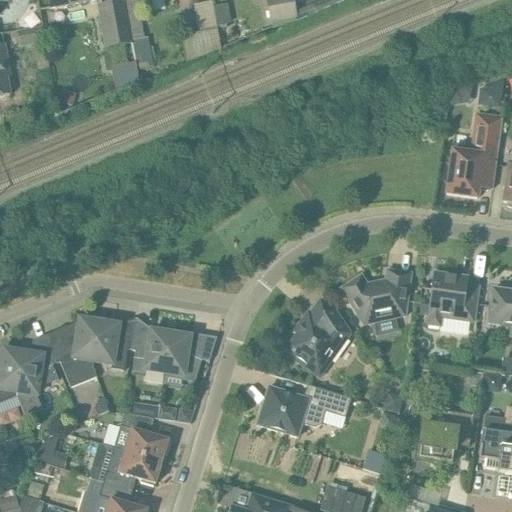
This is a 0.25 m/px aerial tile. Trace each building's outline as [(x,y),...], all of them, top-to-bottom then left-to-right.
[(103,0),(49,0),(51,9),(103,0)] [(124,0),(125,1),(132,43),(133,45),(144,43),(136,0),(138,0),(124,0)] [(294,13),(291,0),(268,0),(266,1),(270,22),(295,17),(294,13)] [(125,1),(98,6),(100,17),(106,48),(132,43),(125,1)] [(212,7),(212,2),(193,5),(198,34),(181,37),(186,65),(221,50),(218,39),(216,27),(216,26),(213,7),(212,7)] [(46,51),(41,28),(2,34),(3,38),(10,37),(12,49),(19,47),(19,49),(24,48),(25,55),(31,54),(31,57),(36,61),(38,77),(49,75),(46,51)] [(9,78),(3,46),(0,46),(0,98),(10,97),(6,79),(9,78)] [(500,109),(503,82),(491,85),(489,108),(500,109)] [(62,91),(59,103),(73,107),(76,95),(62,91)] [(502,119),(476,116),(472,151),(453,148),(446,196),(477,200),(478,189),(492,191),(495,171),(500,133),(502,119)] [(511,166),(508,166),(503,204),(507,205),(507,207),(508,209),(511,209),(511,166)] [(411,275),(386,271),(385,282),(367,286),(361,277),(340,290),(363,327),(371,322),(373,325),(395,320),(396,317),(405,318),(411,275)] [(439,319),(473,323),(475,309),(478,289),(465,287),(466,279),(459,278),(434,275),(431,295),(428,317),(427,325),(438,327),(439,319)] [(511,289),(511,290),(511,293),(493,290),(490,310),(488,324),(511,328),(510,338),(511,338),(511,289)] [(335,312),(320,302),(310,315),(308,313),(298,326),(304,330),(299,337),(296,335),(285,351),(299,361),(297,364),(319,380),(350,336),(335,312)] [(51,355),(56,365),(60,363),(70,390),(97,379),(93,368),(93,364),(99,324),(79,321),(75,345),(65,349),(58,332),(45,337),(52,354),(51,355)] [(127,351),(131,352),(133,340),(117,338),(119,327),(99,324),(93,364),(111,367),(110,370),(124,373),(127,351)] [(145,372),(164,375),(170,335),(150,332),(149,343),(133,340),(131,352),(135,353),(131,374),(144,376),(145,372)] [(170,335),(164,375),(182,378),(182,382),(195,384),(201,362),(209,363),(212,353),(216,339),(199,337),(198,340),(190,338),(170,335)] [(0,404),(17,398),(17,394),(23,355),(3,352),(0,370),(0,404)] [(413,353),(411,364),(422,365),(423,359),(419,354),(413,353)] [(56,365),(51,355),(43,358),(23,355),(17,394),(17,398),(25,418),(42,412),(36,397),(38,390),(58,381),(52,366),(56,365)] [(511,360),(502,359),(500,377),(511,378),(511,360)] [(469,373),(467,387),(481,389),(482,375),(469,373)] [(485,375),(483,392),(491,393),(493,376),(485,375)] [(351,400),(307,387),(303,399),(268,389),(257,427),(297,439),(301,425),(314,429),(321,426),(325,413),(345,419),(351,400)] [(94,408),(97,417),(108,413),(103,400),(99,402),(94,408)] [(129,416),(157,420),(159,407),(131,403),(129,416)] [(176,410),(159,407),(157,420),(174,423),(176,410)] [(483,470),(497,472),(497,474),(509,476),(511,454),(511,410),(505,409),(504,420),(484,418),(478,461),(484,462),(483,470)] [(192,413),(179,411),(177,423),(190,425),(192,413)] [(473,417),(434,412),(432,429),(423,427),(419,461),(452,466),(455,446),(458,443),(468,444),(468,448),(469,449),(473,417)] [(124,415),(113,450),(162,464),(164,457),(164,456),(166,457),(171,444),(168,443),(145,435),(149,420),(124,415)] [(380,423),(393,426),(395,418),(382,415),(380,423)] [(99,445),(88,479),(103,484),(127,492),(131,479),(141,482),(140,484),(153,488),(154,486),(155,486),(160,471),(162,464),(113,450),(99,445)] [(53,452),(39,448),(36,462),(49,465),(53,452)] [(381,476),(339,464),(333,483),(376,496),(378,491),(381,476)] [(84,493),(78,511),(146,511),(123,505),(127,492),(103,484),(103,485),(90,481),(87,493),(84,493)] [(30,482),(26,496),(39,500),(43,486),(30,482)] [(406,497),(438,503),(440,492),(408,486),(406,497)] [(361,511),(365,500),(327,488),(319,511),(361,511)] [(10,511),(19,510),(16,496),(0,500),(0,511),(10,511)] [(288,511),(289,508),(251,496),(246,511),(241,511),(231,509),(230,511),(288,511)] [(438,509),(408,501),(404,511),(432,511),(434,509),(438,510),(438,509)]
